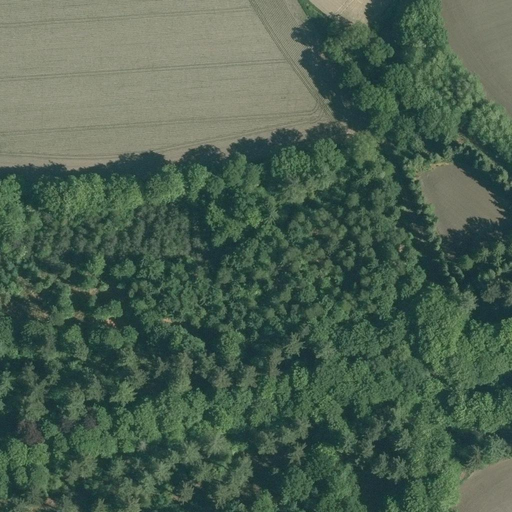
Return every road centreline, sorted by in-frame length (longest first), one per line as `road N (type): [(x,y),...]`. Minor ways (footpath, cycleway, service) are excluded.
road 1 (track): [(435,367),(429,287),(384,137),(89,179),(0,174)]
road 2 (unclassified): [(0,448),(435,367)]
road 3 (unclassified): [(414,511),(435,367)]
